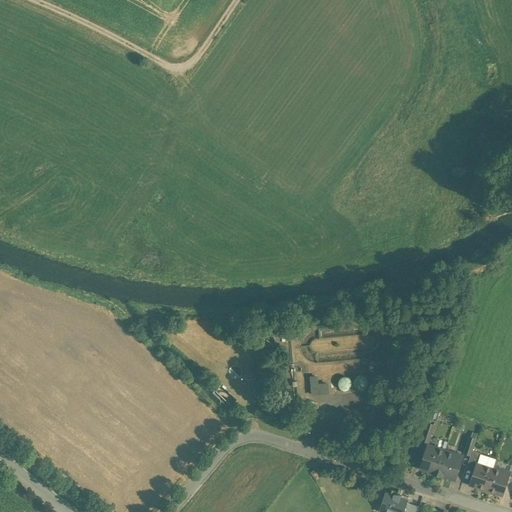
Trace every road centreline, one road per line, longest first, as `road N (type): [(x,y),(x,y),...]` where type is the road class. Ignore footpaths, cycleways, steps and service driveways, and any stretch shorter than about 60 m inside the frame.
road 1 (residential): [(172,511),(227,450),(257,436),(496,511)]
road 2 (track): [(38,0),(170,67)]
